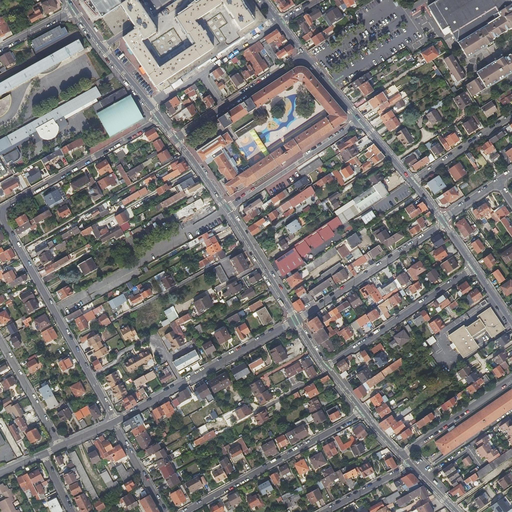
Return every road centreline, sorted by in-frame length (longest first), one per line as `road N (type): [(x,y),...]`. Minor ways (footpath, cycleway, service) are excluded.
road 1 (residential): [(0,214),(115,421)]
road 2 (residential): [(115,421),(295,320)]
road 3 (residential): [(361,411),(186,511)]
road 4 (residential): [(160,119),(0,213)]
road 5 (residential): [(323,365),(473,268)]
road 6 (residential): [(295,320),(443,221)]
road 7 (residential): [(359,120),(227,208)]
road 8 (residential): [(174,138),(304,56)]
road 9 (residential): [(160,119),(74,9)]
road 10 (residential): [(511,378),(401,454)]
road 11 (residential): [(295,320),(227,208)]
road 12 (residential): [(59,446),(0,341)]
road 13 (residential): [(412,182),(511,115)]
